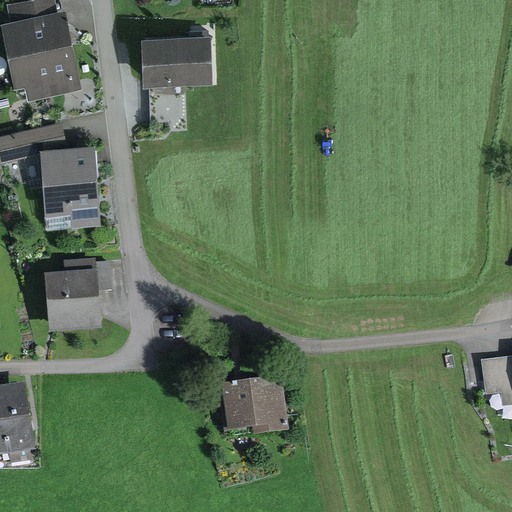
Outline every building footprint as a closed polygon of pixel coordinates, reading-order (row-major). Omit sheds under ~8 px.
[(25,0),(11,3),(14,20),(6,21),(17,81),(25,79),(28,95),(79,86),(64,8),(56,10),(53,0),(25,0)] [(220,7),(148,7),(148,90),(220,90),(220,7)] [(46,134),(66,134),(65,113),(0,115),(0,150),(47,148),(46,134)] [(66,134),(46,134),(47,148),(49,203),(98,201),(96,132),(66,134)] [(45,259),(51,314),(100,308),(93,254),(45,259)] [(23,375),(0,377),(0,450),(31,447),(23,375)] [(287,381),(232,384),(234,427),(290,424),(287,381)]
